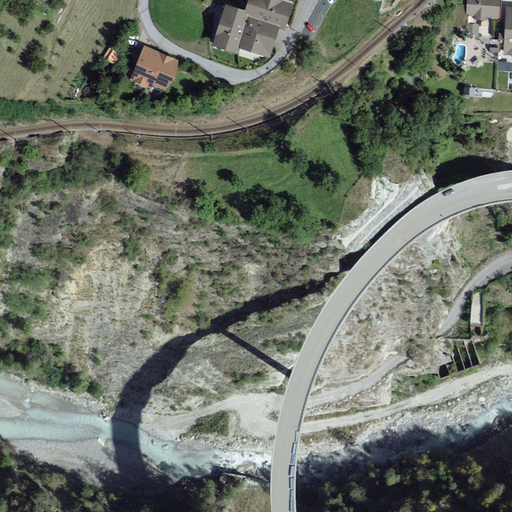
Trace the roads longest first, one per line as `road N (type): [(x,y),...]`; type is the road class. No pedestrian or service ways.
road 1 (track): [(511,368),(329,423),(268,428),(249,421),(256,403),(327,398),(364,384),(434,336),(467,287),(511,258)]
road 2 (secondary): [(511,185),(430,212),(346,293),(299,384),(284,452),(283,511)]
road 3 (residential): [(146,0),(160,37),(194,62),(251,80),(272,74),(295,52),(316,0)]
